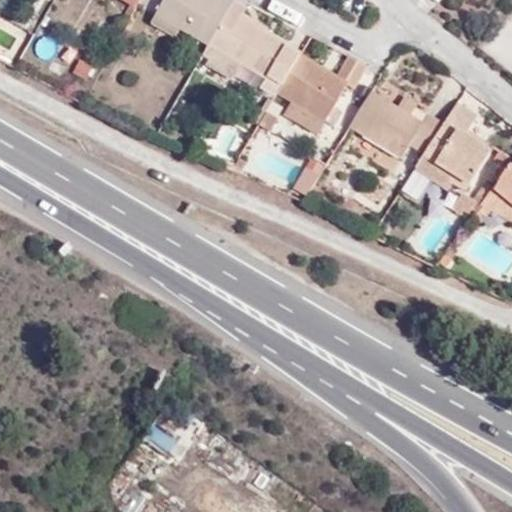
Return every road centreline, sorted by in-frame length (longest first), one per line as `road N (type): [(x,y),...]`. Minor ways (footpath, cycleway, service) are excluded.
road 1 (residential): [(511,318),(0,79)]
road 2 (primary): [(392,369),(98,218)]
road 3 (primary): [(240,318),(511,482)]
road 4 (motorway): [(240,318),(423,461),(466,511)]
road 5 (primary): [(98,218),(240,318)]
road 6 (residential): [(408,16),(376,51),(276,0)]
road 7 (primary): [(511,442),(392,369)]
road 8 (residential): [(408,16),(511,100)]
road 9 (motorway): [(511,427),(392,369)]
